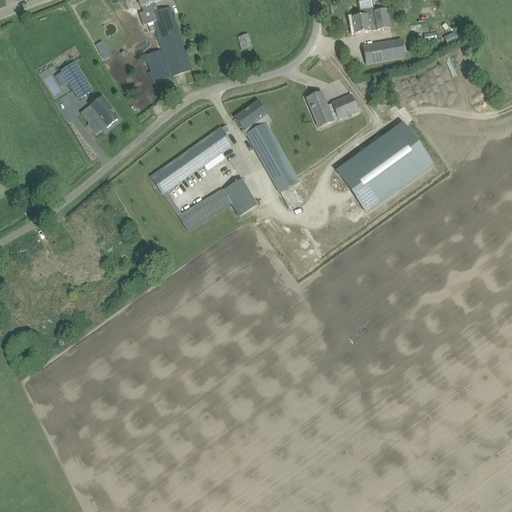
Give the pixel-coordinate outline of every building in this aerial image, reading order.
[(155,30),(163,52),(167,66),(161,51),(145,57),(150,72),(148,73),(154,84),(155,84),(191,71),(170,8),(158,12),(155,3),(162,1),(161,0),(125,0),(128,7),(140,3),(143,13),(150,11),(154,23),(152,23),(153,25),(148,27),(150,32),(155,30)] [(361,16),(352,18),(355,35),(370,32),(376,31),(390,29),(387,9),(374,12),(373,9),(360,11),(361,16)] [(444,37),(447,45),(458,40),(454,32),(444,37)] [(242,51),(252,48),(248,35),(239,38),(242,51)] [(363,46),(366,64),(405,58),(402,40),(363,46)] [(103,41),(96,45),(104,60),(111,56),(103,41)] [(61,72),(78,100),(92,92),(75,63),(61,72)] [(351,96),(327,106),(322,93),(306,99),(319,129),(358,112),(351,96)] [(116,116),(106,104),(102,99),(98,103),(97,102),(81,114),(90,125),(95,121),(103,131),(107,128),(108,128),(117,120),(115,117),(116,116)] [(294,189),(302,185),(301,181),(299,182),(266,125),(273,121),(259,103),(235,119),(243,131),(241,132),(244,137),(246,136),(279,194),(280,193),(280,194),(288,209),(302,202),(294,189)] [(432,167),(403,125),(337,173),(367,214),(432,167)] [(226,138),(224,135),(220,130),(151,178),(157,187),(163,195),(180,183),(208,163),(223,153),(232,147),(226,138)] [(257,207),(242,181),(223,192),(231,205),(238,218),(257,207)]
